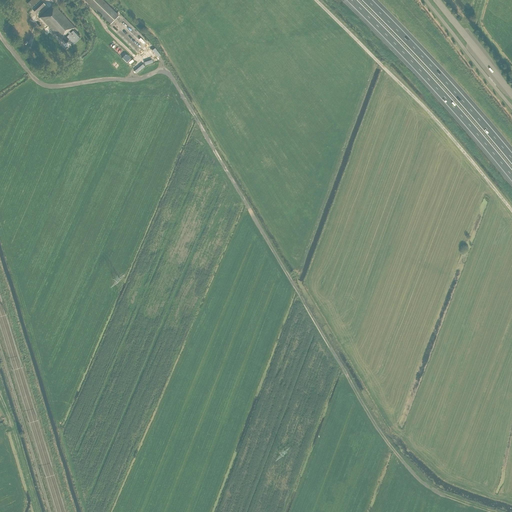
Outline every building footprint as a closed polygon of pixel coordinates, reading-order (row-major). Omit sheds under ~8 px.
[(40,0),(31,0),(27,4),(36,13),(45,5),(40,0)] [(119,16),(102,0),(84,0),(110,25),(119,16)] [(62,39),(72,29),(73,30),(75,28),(53,5),(40,17),(61,40),(62,39)] [(119,29),(113,23),(110,27),(116,33),(119,29)] [(72,45),(80,38),(73,30),(72,29),(62,39),(65,43),(68,40),(72,45)]
